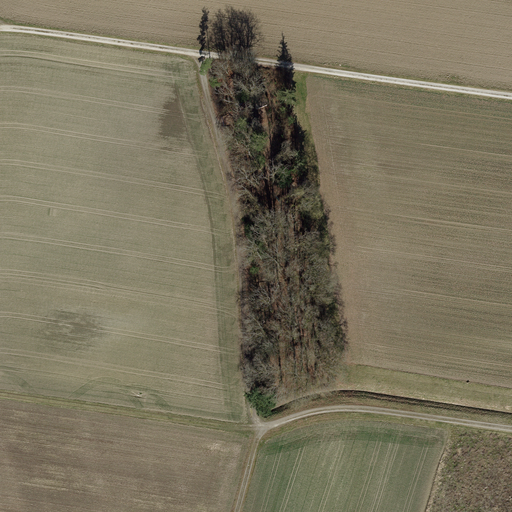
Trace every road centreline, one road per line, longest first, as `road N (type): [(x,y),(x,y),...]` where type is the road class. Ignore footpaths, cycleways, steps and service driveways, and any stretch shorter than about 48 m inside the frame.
road 1 (track): [(511,429),(360,408),(318,409),(261,425),(205,50)]
road 2 (track): [(0,23),(511,92)]
